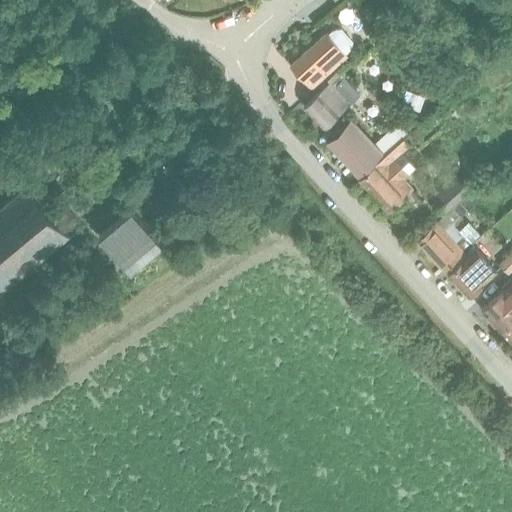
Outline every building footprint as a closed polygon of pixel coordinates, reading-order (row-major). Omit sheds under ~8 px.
[(353,38),(343,28),(338,27),(334,30),(330,33),(328,31),(290,64),(311,87),(349,53),(346,51),(350,47),(353,43),(353,38)] [(330,81),(304,105),(325,126),(359,94),(343,77),(354,67),(349,62),(338,71),(337,70),(327,79),(330,81)] [(417,111),(425,95),(411,88),(403,103),(417,111)] [(396,114),(378,129),(383,135),(401,120),(396,114)] [(380,156),(382,158),(397,142),(404,136),(410,129),(404,121),(390,133),(384,138),(383,137),(375,144),(351,118),(327,140),(358,174),(380,156)] [(397,142),(382,158),(359,176),(389,209),(413,188),(403,177),(416,166),(401,151),(410,143),(409,142),(429,126),(423,119),(404,136),(397,142)] [(159,175),(182,197),(194,185),(170,163),(159,175)] [(430,193),(434,198),(446,211),(471,187),(455,170),(430,193)] [(0,207),(0,291),(69,234),(27,185),(0,207)] [(461,215),(467,209),(459,200),(417,239),(444,269),(472,242),(455,224),(463,217),(461,215)] [(99,235),(130,271),(162,244),(132,207),(99,235)] [(497,269),(476,247),(448,273),(469,295),(497,269)] [(511,268),(511,250),(500,262),(509,271),(511,268)] [(504,288),(482,308),(502,330),(511,320),(511,277),(502,286),(504,288)] [(511,320),(502,330),(511,341),(511,320)]
